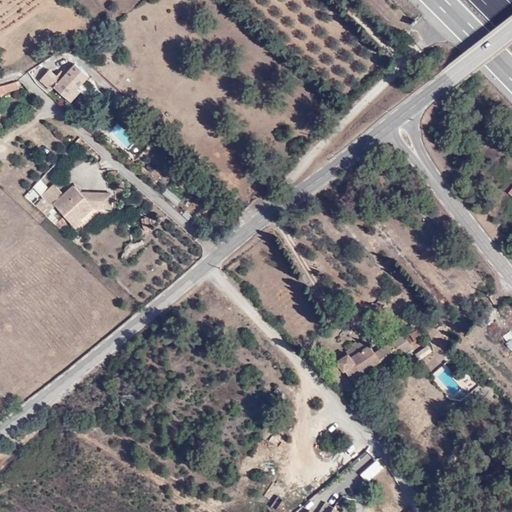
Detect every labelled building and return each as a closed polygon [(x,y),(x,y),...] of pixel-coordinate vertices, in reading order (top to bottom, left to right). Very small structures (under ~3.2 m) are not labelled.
[(53,87),(66,99),(78,86),(86,77),(72,64),(59,78),(47,68),(36,80),(49,91),(53,87)] [(0,93),(22,88),(20,79),(0,85),(0,93)] [(78,86),(66,99),(69,101),(81,90),(78,86)] [(53,186),(42,198),(52,207),(55,205),(73,227),(81,220),(94,209),(104,210),(105,196),(82,193),(76,186),(64,197),(53,186)] [(81,220),(73,227),(75,229),(82,223),(81,220)] [(397,343),(385,350),(381,345),(375,350),(370,343),(353,355),(350,351),(338,359),(345,369),(347,368),(359,386),(369,379),(363,370),(380,359),(384,364),(399,355),(397,352),(403,349),(404,350),(414,343),(412,340),(423,334),(419,327),(407,334),(406,333),(394,339),(397,343)] [(355,343),(348,348),(350,351),(353,355),(370,343),(371,343),(366,335),(359,339),(357,338),(353,341),(355,343)] [(394,339),(393,338),(381,345),(385,350),(397,343),(394,339)] [(367,452),(356,460),(362,467),(373,459),(367,452)] [(350,511),(345,507),(342,510),(326,500),(316,511),(311,508),(308,511),(350,511)]
